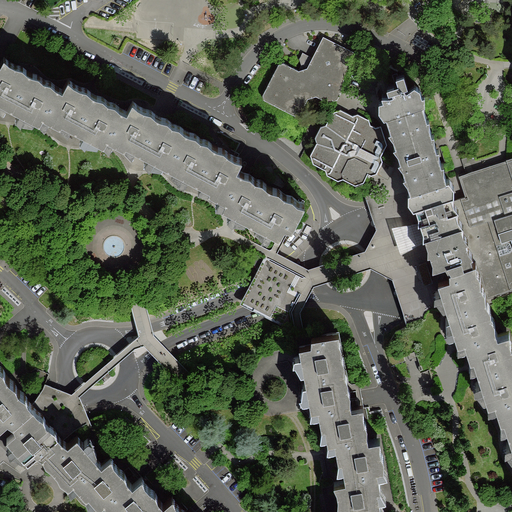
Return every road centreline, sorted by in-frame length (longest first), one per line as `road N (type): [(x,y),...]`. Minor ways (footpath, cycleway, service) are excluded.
road 1 (residential): [(219,114),(0,4)]
road 2 (tertiary): [(314,252),(246,292),(178,318),(98,334)]
road 3 (residential): [(219,114),(258,50),(301,26),(351,26),(393,45)]
road 4 (tertiary): [(130,373),(175,340),(252,308),(323,292)]
road 5 (residential): [(375,346),(409,433),(427,511)]
road 6 (tertiary): [(511,169),(364,213),(352,227)]
road 7 (tertiary): [(367,299),(403,304),(511,272)]
road 8 (residential): [(144,411),(235,511)]
road 9 (residential): [(316,187),(219,114)]
road 10 (tertiary): [(0,477),(88,395)]
